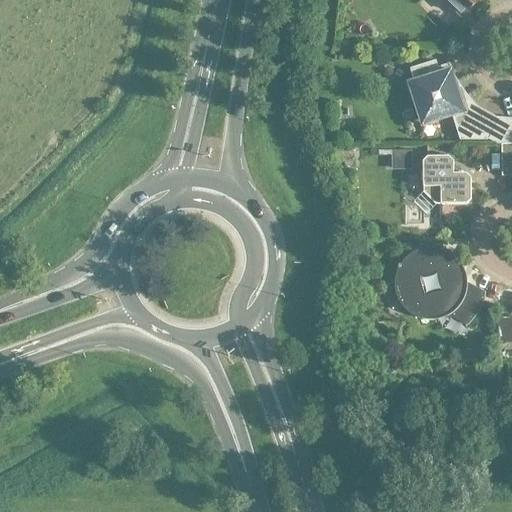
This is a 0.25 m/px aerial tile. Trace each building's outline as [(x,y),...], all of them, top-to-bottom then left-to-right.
[(443,0),(462,18),(478,0),(443,0)] [(409,84),(418,113),(422,126),(452,117),(460,141),(487,141),(488,139),(501,145),(511,144),(511,119),(498,120),(492,116),(489,114),(485,112),(482,110),(476,104),(471,99),(468,96),(462,98),(458,85),(459,84),(456,78),(454,75),(452,71),(451,68),(450,64),(438,68),(436,61),(410,69),(414,83),(409,84)] [(511,176),(511,144),(501,145),(502,177),(511,176)] [(356,165),(352,149),(337,149),(342,165),(356,165)] [(467,205),(471,200),(471,179),(466,174),(453,175),(453,162),(449,157),(427,158),(423,162),(423,192),(437,205),(467,205)] [(484,300),(486,292),(484,292),(467,283),(466,277),(464,271),(461,265),(457,260),(452,256),(447,252),(441,250),(435,249),(428,249),(423,250),(417,251),(412,254),(408,257),(404,261),(400,266),(399,265),(398,265),(397,266),(397,267),(398,268),(399,269),(396,275),(395,281),(395,288),(396,294),(398,300),(401,305),(405,309),(409,313),(414,317),(419,319),(425,320),(431,321),(437,320),(443,319),(448,316),(465,326),(466,327),(470,323),(474,319),(478,314),(481,307),(484,300)] [(511,320),(498,321),(498,346),(511,346),(511,320)] [(495,369),(486,369),(486,380),(495,380),(495,369)]
